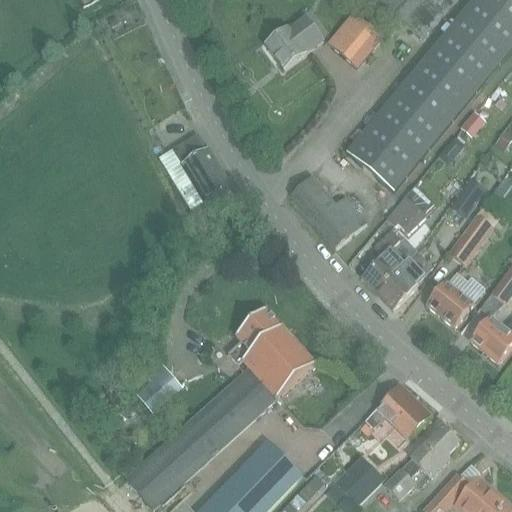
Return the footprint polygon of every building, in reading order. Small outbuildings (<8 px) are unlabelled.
[(477,0),(348,158),(394,196),(511,52),(511,6),(504,0),(477,0)] [(374,0),(422,43),(459,0),(374,0)] [(353,16),(327,47),(357,73),(383,41),(353,16)] [(306,21),(282,38),(266,50),(284,74),(324,45),(306,21)] [(207,153),(198,139),(174,154),(182,167),(181,168),(204,205),(191,214),(202,232),(242,207),(209,152),(207,153)] [(314,182),(291,200),(336,254),(368,228),(347,202),(337,210),(314,182)] [(470,184),(451,212),(466,223),(486,195),(470,184)] [(408,238),(426,221),(406,201),(387,223),(396,232),(399,228),(408,238)] [(478,220),(449,258),(465,270),(494,232),(478,220)] [(362,282),(377,297),(418,257),(404,242),(401,245),(392,235),(375,252),(383,261),(362,282)] [(434,273),(418,257),(377,297),(394,315),(418,291),(417,290),(434,273)] [(511,272),(492,298),(504,307),(505,308),(511,298),(511,272)] [(446,285),(439,294),(426,309),(454,332),(474,308),(446,285)] [(125,480),(152,511),(318,367),(270,312),(239,339),(245,345),(231,357),(247,376),(125,480)] [(511,326),(507,333),(491,320),(470,345),(499,368),(511,351),(511,326)] [(196,339),(207,350),(226,332),(215,321),(196,339)] [(137,399),(154,418),(184,392),(160,364),(145,377),(152,386),(137,399)] [(432,419),(400,389),(360,431),(369,439),(385,422),(409,444),(432,419)] [(460,447),(444,432),(386,490),(400,504),(415,488),(410,483),(421,472),(431,483),(450,464),(447,460),(460,447)] [(269,511),(299,482),(265,448),(200,511),(269,511)] [(373,459),(380,471),(392,464),(385,452),(373,459)] [(385,484),(363,462),(337,489),(359,510),(385,484)] [(511,511),(508,508),(478,483),(471,492),(458,480),(427,511),(447,511),(451,508),(456,511),(511,511)]
